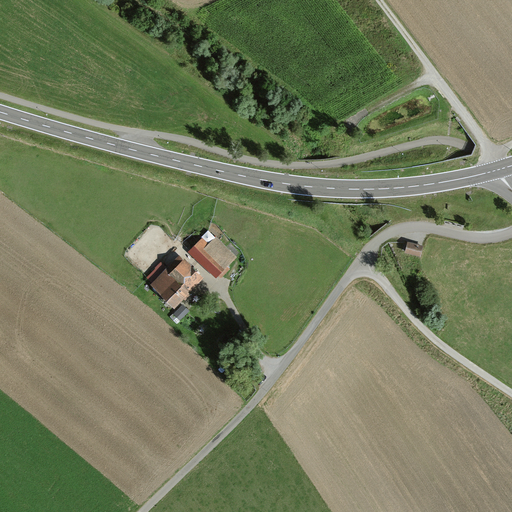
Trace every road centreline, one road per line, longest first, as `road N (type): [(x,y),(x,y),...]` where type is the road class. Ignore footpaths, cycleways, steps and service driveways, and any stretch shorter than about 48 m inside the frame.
road 1 (secondary): [(498,169),(395,187),(310,187),(231,174),(0,110)]
road 2 (residential): [(143,511),(272,380),(378,238),(406,226),(478,238),(511,232)]
road 3 (track): [(511,393),(439,342),(380,278),(356,266)]
